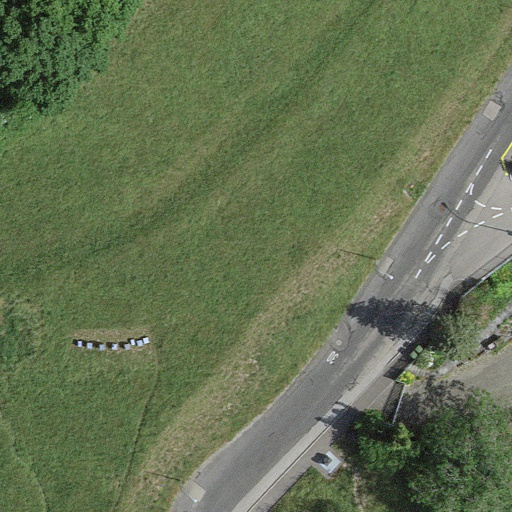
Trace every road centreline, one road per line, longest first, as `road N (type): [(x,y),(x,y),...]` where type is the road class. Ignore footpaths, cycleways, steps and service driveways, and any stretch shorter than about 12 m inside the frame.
road 1 (residential): [(214,511),(225,483),(437,234)]
road 2 (residential): [(437,234),(511,115)]
